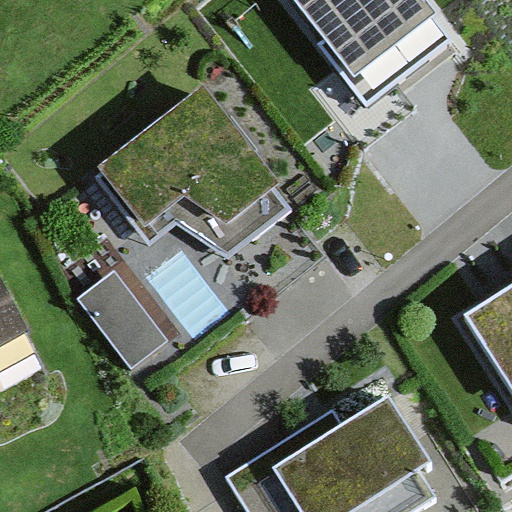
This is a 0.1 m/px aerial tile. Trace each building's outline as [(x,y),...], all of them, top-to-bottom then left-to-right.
[(438,31),(414,0),(282,0),(353,94),(438,31)] [(194,104),(87,185),(143,259),(170,238),(222,267),(283,221),(194,104)] [(0,304),(0,353),(20,343),(0,304)] [(511,306),(474,331),(511,390),(511,306)] [(335,420),(229,493),(242,511),(432,511),(448,501),(387,412),(348,439),(335,420)]
